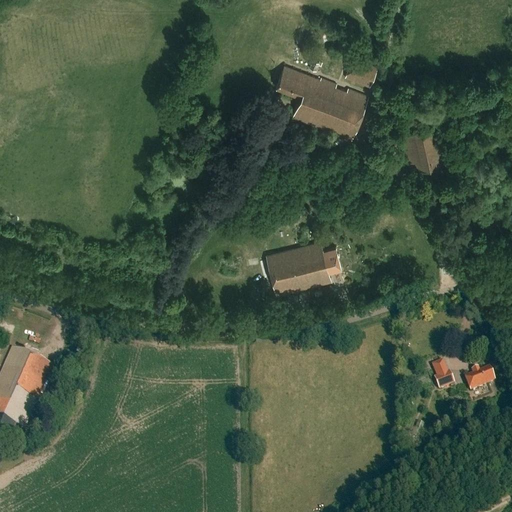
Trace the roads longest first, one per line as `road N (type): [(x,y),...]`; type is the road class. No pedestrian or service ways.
road 1 (unclassified): [(511,339),(494,306),(467,289),(328,324),(161,327),(60,313),(0,291)]
road 2 (track): [(401,0),(388,39),(395,147),(453,289)]
